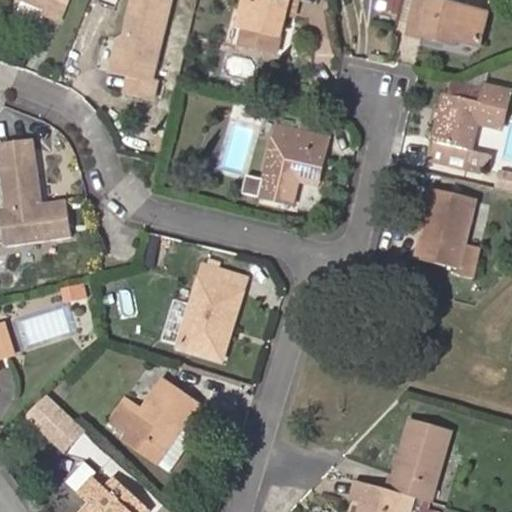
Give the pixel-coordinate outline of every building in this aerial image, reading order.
[(40,23),(43,17),(60,24),(69,0),(11,0),(26,6),(22,16),(40,23)] [(174,0),(173,0),(134,0),(128,23),(134,28),(133,35),(125,37),(117,39),(109,71),(127,75),(123,90),(156,99),(160,82),(155,81),(174,0)] [(243,45),(279,53),(289,15),(294,16),(298,0),(247,0),(241,26),(247,28),(243,45)] [(413,31),(420,0),(402,0),(396,26),(413,31)] [(449,38),(458,40),(481,45),(489,11),(438,0),(420,0),(413,31),(412,34),(447,42),(449,38)] [(134,28),(128,23),(125,37),(133,35),(134,28)] [(312,83),(331,86),(335,56),(316,53),(312,83)] [(448,88),(446,93),(483,101),(484,96),(448,88)] [(483,101),(446,93),(443,92),(431,143),(434,143),(429,164),(465,172),(470,152),(472,153),(479,124),(503,130),(511,96),(486,90),(484,96),(483,101)] [(305,168),(323,172),(328,151),(332,136),(305,130),(279,124),(276,139),(263,196),(296,203),(302,179),(305,168)] [(0,150),(0,165),(1,174),(40,168),(36,145),(0,150)] [(1,174),(7,214),(16,213),(20,247),(72,240),(66,205),(46,208),(39,209),(38,204),(45,203),(40,168),(1,174)] [(320,183),(323,172),(305,168),(302,179),(320,183)] [(498,191),(511,194),(511,173),(502,171),(498,191)] [(245,195),(261,199),(265,183),(249,179),(245,195)] [(463,248),(475,201),(433,191),(417,261),(458,271),(457,277),(472,280),(479,252),(463,248)] [(20,247),(16,213),(7,214),(0,214),(0,217),(4,249),(20,247)] [(200,281),(241,294),(245,278),(205,266),(200,281)] [(231,326),(241,294),(200,281),(180,350),(214,360),(225,324),(231,326)] [(69,303),(89,297),(85,286),(65,291),(69,303)] [(129,432),(161,455),(197,406),(162,381),(140,411),(130,404),(113,428),(125,436),(129,432)] [(48,397),(33,412),(59,437),(74,421),(48,397)] [(59,437),(33,412),(26,419),(66,456),(87,433),(74,421),(59,437)] [(413,500),(431,506),(436,492),(454,434),(414,421),(396,479),(391,494),(413,500)] [(154,464),(161,455),(129,432),(125,436),(122,441),(154,464)] [(358,484),(353,482),(348,502),(352,503),(358,484)] [(89,510),(104,493),(92,483),(77,499),(89,510)] [(145,511),(114,483),(104,493),(89,510),(86,511),(145,511)] [(409,511),(413,500),(391,494),(358,484),(352,503),(358,505),(356,511),(409,511)] [(356,511),(358,505),(352,503),(349,511),(356,511)]
